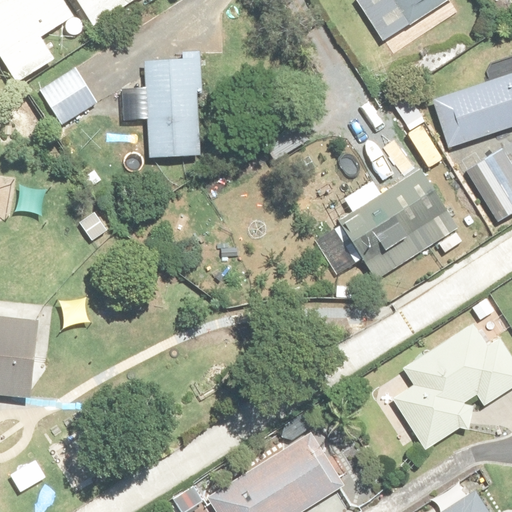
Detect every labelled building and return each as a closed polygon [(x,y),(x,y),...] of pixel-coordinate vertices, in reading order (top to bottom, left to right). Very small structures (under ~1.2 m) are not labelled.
[(0,0),(0,62),(14,84),(52,60),(39,38),(73,17),(61,0),(0,0)] [(74,0),(92,28),(137,0),(74,0)] [(354,0),(382,42),(444,0),(354,0)] [(202,156),(199,51),(182,52),(182,63),(144,64),(144,87),(121,88),(122,122),(146,121),(147,157),(202,156)] [(72,69),(38,91),(61,125),(94,103),(72,69)] [(511,75),(432,101),(447,149),(511,128),(511,75)] [(511,165),(503,148),(463,170),(493,224),(511,213),(511,165)] [(375,282),(459,227),(420,168),(373,199),(363,184),(341,198),(351,213),(336,223),(375,282)] [(191,189),(157,215),(168,230),(202,204),(191,189)] [(479,320),(473,324),(400,370),(411,388),(392,400),(424,451),(474,420),(472,417),(511,391),(511,359),(496,334),(485,316),(492,312),(485,301),(473,309),(479,320)] [(38,320),(0,318),(0,396),(35,398),(38,320)] [(304,511),(345,487),(311,433),(206,498),(214,511),(304,511)] [(487,511),(474,491),(440,511),(487,511)]
